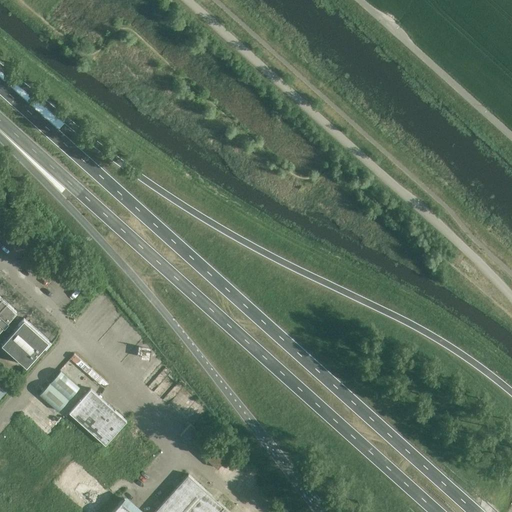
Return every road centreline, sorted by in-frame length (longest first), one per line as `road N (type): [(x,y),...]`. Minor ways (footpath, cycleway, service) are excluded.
road 1 (trunk): [(475,511),(0,86)]
road 2 (trunk): [(511,393),(456,350),(168,196),(0,68)]
road 3 (trunk): [(0,120),(435,511)]
road 4 (trunk): [(0,128),(161,304),(320,511)]
road 5 (unclassified): [(511,299),(186,0)]
